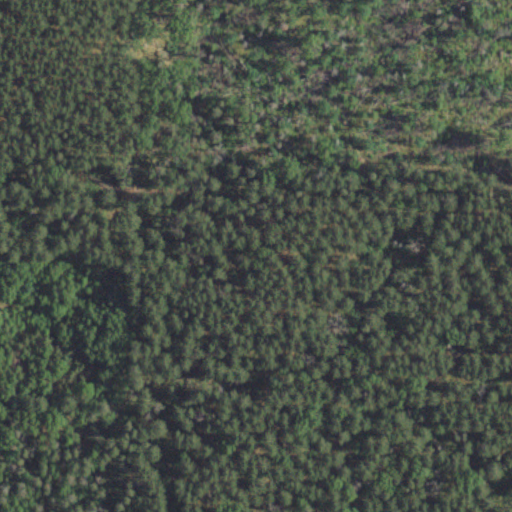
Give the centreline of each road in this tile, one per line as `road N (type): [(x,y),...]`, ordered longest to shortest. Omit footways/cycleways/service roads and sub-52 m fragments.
road 1 (residential): [(280,279),(199,24),(203,0)]
road 2 (residential): [(0,26),(199,24)]
